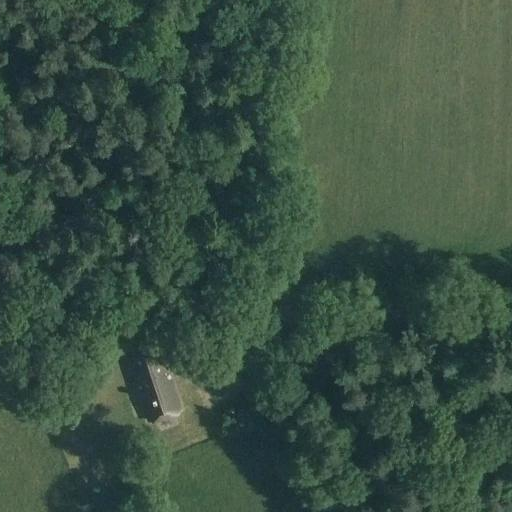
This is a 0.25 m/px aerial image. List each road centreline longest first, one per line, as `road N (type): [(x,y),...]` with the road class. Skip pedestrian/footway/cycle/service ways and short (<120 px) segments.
road 1 (track): [(0,312),(313,311)]
road 2 (track): [(313,311),(395,511)]
road 3 (track): [(313,311),(511,309)]
road 4 (track): [(246,306),(253,373),(202,394)]
